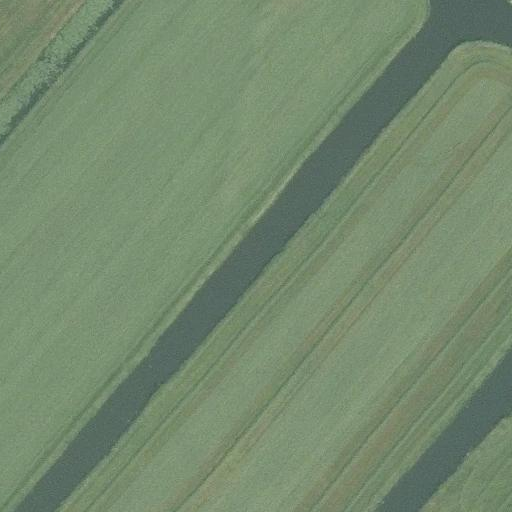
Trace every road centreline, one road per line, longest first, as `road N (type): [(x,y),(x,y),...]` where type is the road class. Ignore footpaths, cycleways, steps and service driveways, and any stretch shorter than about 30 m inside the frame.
road 1 (track): [(265,0),(203,254),(0,493)]
road 2 (track): [(511,264),(486,352),(357,511)]
